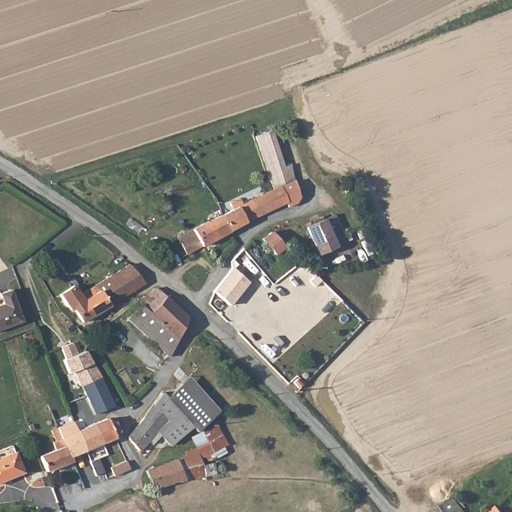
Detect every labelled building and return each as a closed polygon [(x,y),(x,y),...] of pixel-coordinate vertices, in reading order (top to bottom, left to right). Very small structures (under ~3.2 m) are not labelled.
[(59,0),(0,17),(0,41),(84,17),(78,0),(59,0)] [(0,0),(0,11),(37,0),(0,0)] [(107,31),(232,0),(137,0),(101,9),(107,31)] [(0,72),(93,45),(86,23),(0,48),(0,72)] [(289,165),(265,177),(270,187),(272,191),(294,182),(289,165)] [(245,221),(281,205),(283,209),(296,204),(299,201),(294,182),(272,191),(243,207),(239,210),(245,221)] [(239,200),(235,202),(229,205),(232,210),(219,217),(228,231),(245,221),(239,210),(243,207),(239,200)] [(207,224),(206,223),(190,231),(200,247),(215,239),(228,231),(219,217),(207,224)] [(324,221),(305,230),(317,256),(336,247),(324,221)] [(175,246),(181,258),(200,247),(190,231),(177,239),(179,243),(175,246)] [(271,233),(255,246),(268,262),(283,249),(271,233)] [(99,282),(113,304),(128,295),(144,286),(127,266),(99,282)] [(213,293),(217,297),(226,304),(229,307),(248,284),(232,270),(213,293)] [(315,287),(321,282),(315,276),(310,282),(315,287)] [(81,302),(91,318),(113,304),(99,282),(90,287),(94,294),(81,302)] [(81,302),(76,294),(72,287),(59,295),(68,313),(72,311),(82,325),(91,318),(81,302)] [(90,287),(76,294),(81,302),(94,294),(90,287)] [(0,304),(0,306),(0,330),(21,321),(8,290),(0,293),(0,304)] [(154,335),(171,351),(187,317),(150,293),(137,304),(138,306),(140,308),(137,311),(157,332),(154,335)] [(218,313),(226,304),(217,297),(210,306),(218,313)] [(128,316),(168,356),(171,351),(154,335),(157,332),(137,311),(140,308),(138,306),(128,316)] [(98,377),(91,363),(83,352),(58,363),(61,370),(66,367),(70,375),(74,373),(86,397),(104,391),(98,377)] [(211,418),(219,410),(188,378),(181,384),(211,418)] [(48,399),(60,393),(55,382),(43,387),(48,399)] [(206,422),(211,418),(181,384),(174,389),(206,422)] [(194,432),(206,422),(174,389),(165,397),(160,393),(127,439),(138,452),(162,424),(178,440),(191,428),(194,432)] [(94,416),(104,412),(111,409),(104,391),(86,397),(94,416)] [(115,421),(108,423),(107,421),(95,426),(103,442),(116,437),(114,434),(120,432),(115,421)] [(70,455),(85,450),(78,433),(73,423),(50,432),(59,451),(40,458),(45,472),(71,462),(70,455)] [(78,433),(85,450),(103,442),(95,426),(78,433)] [(202,459),(222,449),(212,429),(192,439),(202,459)] [(177,461),(185,482),(204,478),(201,468),(195,454),(186,451),(177,461)] [(14,453),(0,459),(0,483),(23,474),(14,453)] [(147,472),(153,490),(185,482),(177,461),(147,472)] [(114,478),(132,471),(128,462),(110,469),(114,478)] [(201,468),(204,478),(216,475),(212,466),(201,468)] [(463,511),(453,499),(434,511),(463,511)]
